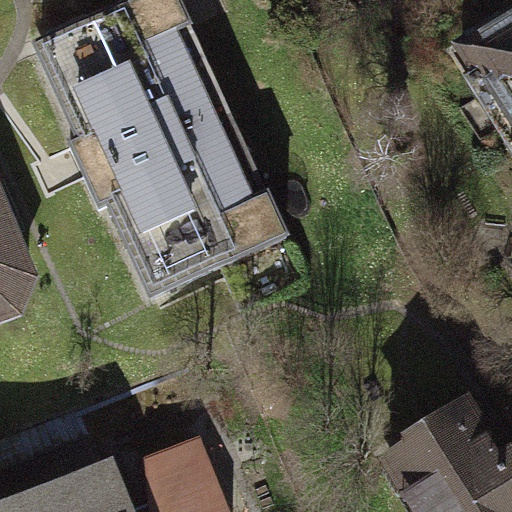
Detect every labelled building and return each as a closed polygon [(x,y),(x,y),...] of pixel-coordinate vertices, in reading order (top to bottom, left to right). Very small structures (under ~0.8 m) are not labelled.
[(69,144),(150,321),(295,254),(174,0),(153,0),(34,65),(69,144)] [(478,78),(467,85),(511,154),(511,20),(504,26),(498,18),(462,41),(467,48),(461,52),(478,78)] [(0,315),(18,308),(29,279),(0,206),(0,315)] [(404,462),(384,476),(409,511),(511,511),(511,467),(469,406),(398,454),(404,462)] [(0,511),(231,511),(200,434),(137,459),(143,505),(126,511),(119,511),(103,471),(88,434),(0,468),(0,511)]
